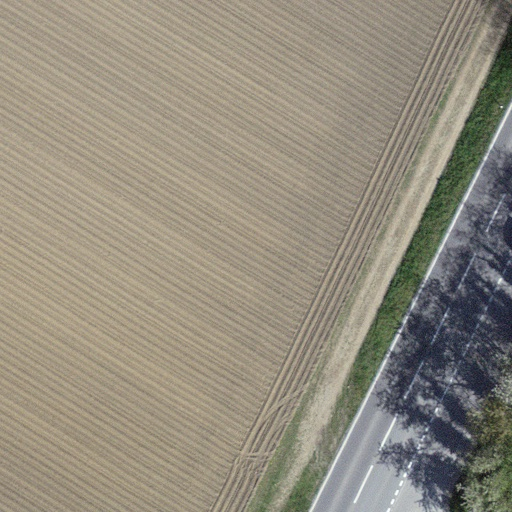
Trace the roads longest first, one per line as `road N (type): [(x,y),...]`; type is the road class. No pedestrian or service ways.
road 1 (track): [(511,4),(266,511)]
road 2 (primary): [(350,511),(511,185)]
